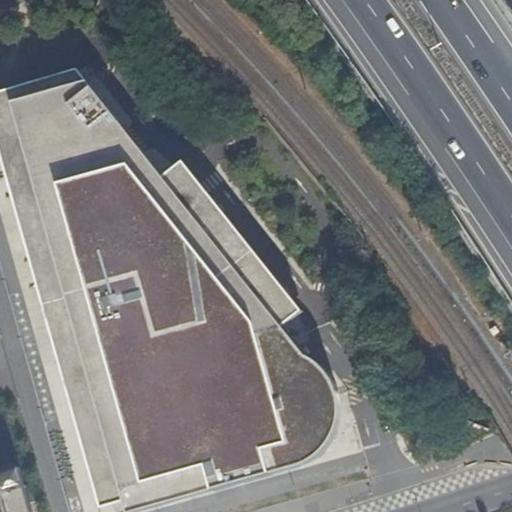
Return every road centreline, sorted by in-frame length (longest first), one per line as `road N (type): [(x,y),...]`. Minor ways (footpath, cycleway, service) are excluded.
road 1 (motorway): [(353,0),(511,231)]
road 2 (motorway): [(511,106),(439,0)]
